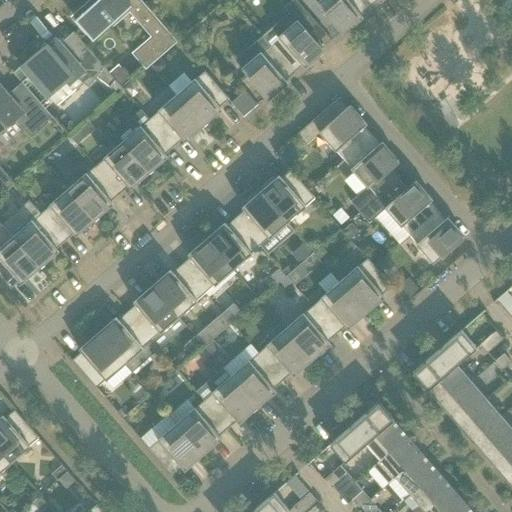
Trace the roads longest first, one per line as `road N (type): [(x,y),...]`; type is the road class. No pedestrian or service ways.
road 1 (residential): [(19,353),(338,76)]
road 2 (residential): [(196,511),(493,256)]
road 3 (residential): [(493,256),(338,76)]
road 4 (residential): [(156,511),(19,353)]
